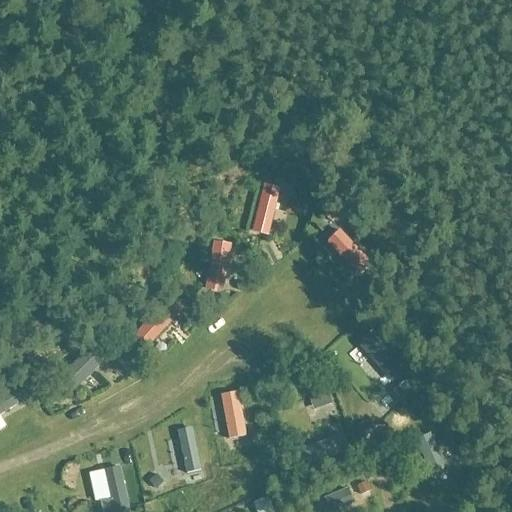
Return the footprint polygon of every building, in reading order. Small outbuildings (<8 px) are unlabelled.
[(279,242),(287,196),(270,193),(262,239),(279,242)] [(352,269),(365,255),(347,239),(334,253),(352,269)] [(217,289),(235,289),(236,251),(218,250),(217,289)] [(157,355),(194,320),(178,303),(141,338),(157,355)] [(443,447),(428,454),(447,496),(462,490),(443,447)]
